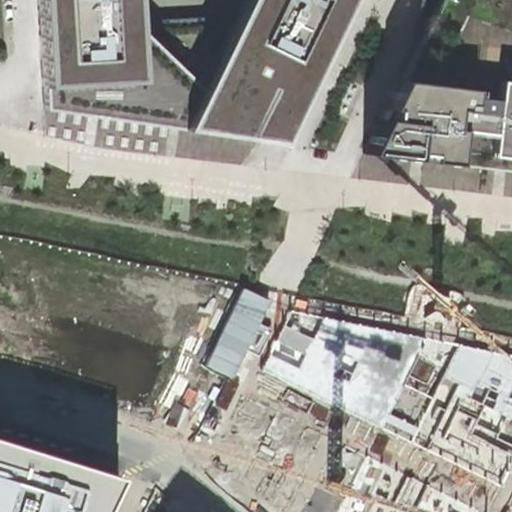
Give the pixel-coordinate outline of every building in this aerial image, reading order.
[(131,0),(37,0),(39,20),(44,109),(183,129),(277,143),(343,6),(345,0),(243,0),(239,9),(204,82),(133,16),(131,0)] [(511,0),(441,0),(402,87),(368,159),(457,171),(458,166),(511,172),(511,0)] [(511,464),(511,354),(290,309),(259,372),(502,485),(511,464)] [(218,457),(284,511),(479,511),(248,396),(218,457)] [(101,511),(119,474),(0,436),(0,511),(101,511)]
